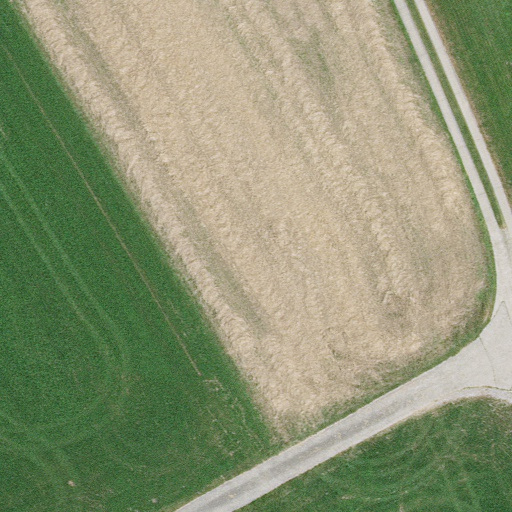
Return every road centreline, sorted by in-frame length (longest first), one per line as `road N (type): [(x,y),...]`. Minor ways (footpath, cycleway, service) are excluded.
road 1 (track): [(184,511),(511,335)]
road 2 (track): [(511,314),(386,0)]
